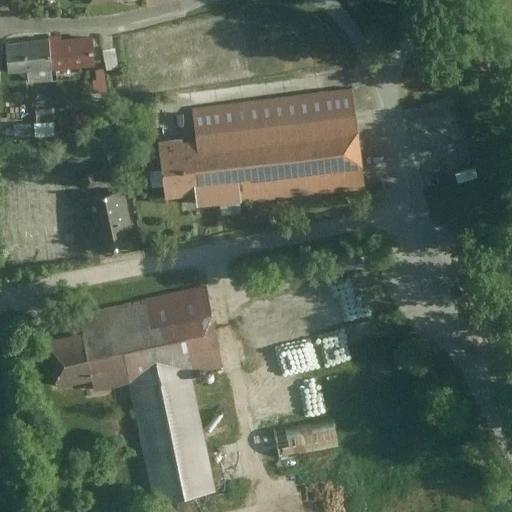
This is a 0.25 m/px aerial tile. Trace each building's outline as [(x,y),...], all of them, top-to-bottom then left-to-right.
[(65,37),(68,63),(106,60),(104,33),(65,37)] [(65,37),(13,41),(16,68),(68,63),(65,37)] [(194,110),(197,133),(362,116),(359,93),(194,110)] [(197,133),(167,136),(174,198),(368,178),(362,116),(197,133)] [(133,186),(93,193),(104,251),(144,244),(133,186)] [(206,290),(83,309),(87,331),(95,382),(96,390),(135,384),(199,374),(219,371),(206,290)] [(95,382),(87,331),(56,336),(64,387),(95,382)] [(218,492),(199,374),(135,384),(154,502),(218,492)] [(347,449),(346,424),(281,429),(282,453),(347,449)]
